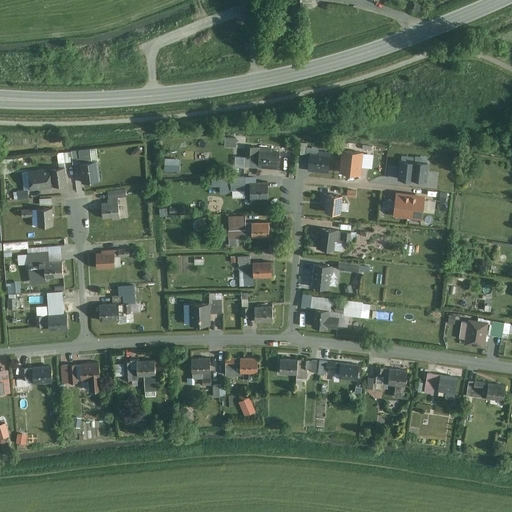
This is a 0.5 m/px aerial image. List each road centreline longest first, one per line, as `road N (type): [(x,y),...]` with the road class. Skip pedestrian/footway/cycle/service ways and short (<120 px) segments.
road 1 (secondary): [(0,100),(142,99),(258,82),(346,61),(503,0)]
road 2 (residential): [(290,341),(511,369)]
road 3 (residential): [(85,346),(290,341)]
road 4 (residential): [(292,188),(290,341)]
road 5 (residential): [(76,210),(85,346)]
